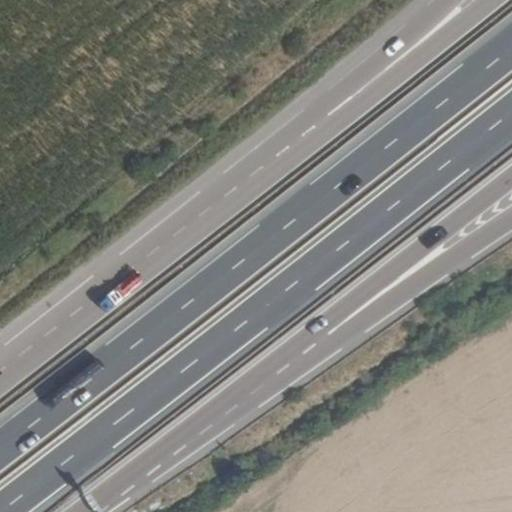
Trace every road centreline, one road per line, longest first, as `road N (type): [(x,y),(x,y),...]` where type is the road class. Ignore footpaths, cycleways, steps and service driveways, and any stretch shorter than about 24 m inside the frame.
road 1 (trunk): [(0,511),(511,110)]
road 2 (trunk): [(511,47),(0,444)]
road 3 (trunk): [(323,121),(0,379)]
road 4 (trunk): [(81,511),(319,339)]
road 5 (trunk): [(319,339),(397,259),(511,174)]
road 6 (trunk): [(319,339),(352,329),(511,223)]
road 7 (trunk): [(485,0),(323,121)]
road 8 (trunk): [(446,0),(323,121)]
